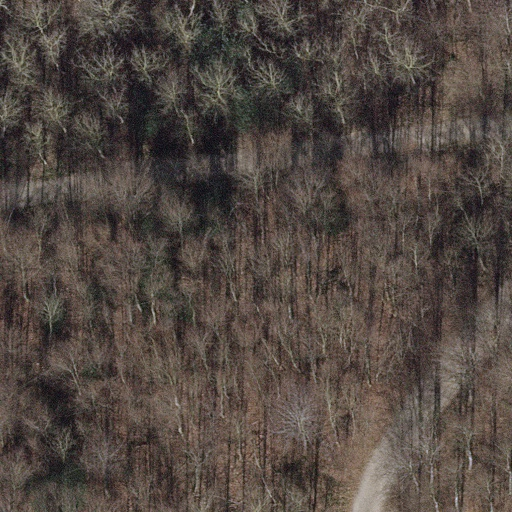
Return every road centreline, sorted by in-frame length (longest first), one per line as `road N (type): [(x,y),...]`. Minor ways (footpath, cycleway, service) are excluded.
road 1 (track): [(511,124),(0,221)]
road 2 (track): [(367,511),(424,400),(511,290)]
